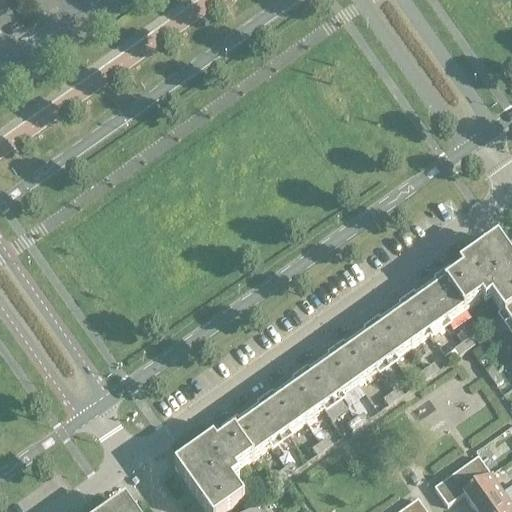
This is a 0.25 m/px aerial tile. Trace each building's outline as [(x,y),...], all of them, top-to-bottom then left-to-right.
[(511,263),(497,242),(174,470),(203,511),(230,511),(244,503),(232,485),(239,480),(235,475),(481,302),(485,307),(491,302),(511,331),(511,263)] [(469,341),(461,346),(466,353),(474,348),(469,341)] [(466,353),(461,346),(454,352),(459,359),(466,353)] [(480,350),(472,355),(478,363),(485,358),(480,350)] [(434,366),(426,371),(431,378),(439,373),(434,366)] [(492,368),(485,373),(490,381),(498,375),(492,368)] [(431,378),(426,371),(418,377),(423,384),(431,378)] [(503,383),(498,375),(490,381),(496,388),(503,383)] [(398,390),(391,396),(396,403),(404,398),(398,390)] [(396,403),(391,396),(383,401),(388,409),(396,403)] [(363,416),(355,421),(360,428),(368,423),(363,416)] [(360,428),(355,421),(347,427),(352,434),(360,428)] [(327,440),(320,446),(325,453),(332,448),(327,440)] [(325,453),(320,446),(312,451),(317,459),(325,453)] [(447,510),(464,498),(463,497),(490,478),(478,460),(434,491),(447,510)] [(292,465),(284,471),(289,478),(297,473),(292,465)] [(289,478),(284,471),(276,476),(281,484),(289,478)] [(477,511),(502,495),(490,478),(463,497),(464,498),(473,511),(477,511)] [(511,511),(511,508),(502,495),(477,511),(511,511)] [(423,511),(418,503),(404,511),(423,511)]
